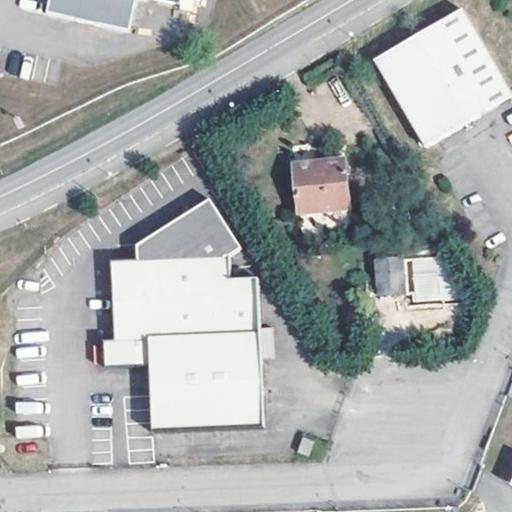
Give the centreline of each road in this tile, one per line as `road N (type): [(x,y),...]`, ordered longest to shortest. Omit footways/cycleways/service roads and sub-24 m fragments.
road 1 (unclassified): [(0,495),(431,475),(465,426),(511,286)]
road 2 (tertiary): [(349,0),(0,195)]
